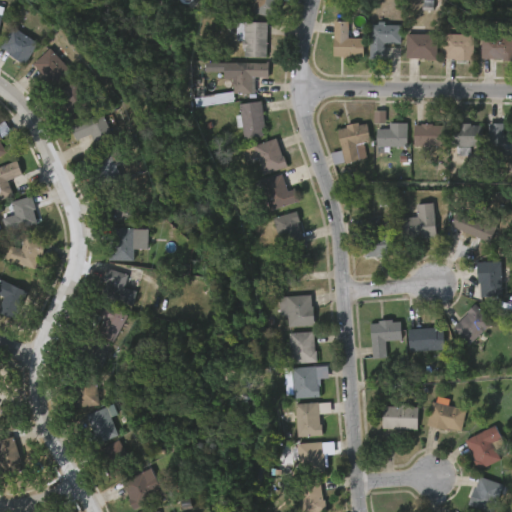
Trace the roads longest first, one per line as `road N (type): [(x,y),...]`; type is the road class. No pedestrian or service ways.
road 1 (residential): [(314,0),(303,56),(308,116),(341,239),(362,511)]
road 2 (residential): [(0,89),(23,110),(75,220),(75,272),(37,365),(41,413),(92,511)]
road 3 (residential): [(308,87),(511,90)]
